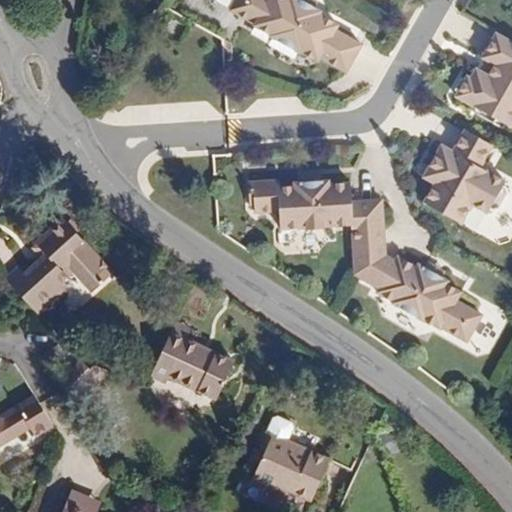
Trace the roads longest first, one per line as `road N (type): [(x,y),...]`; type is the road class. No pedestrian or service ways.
road 1 (residential): [(85,149),(454,421),(511,481)]
road 2 (residential): [(85,149),(378,109),(443,0)]
